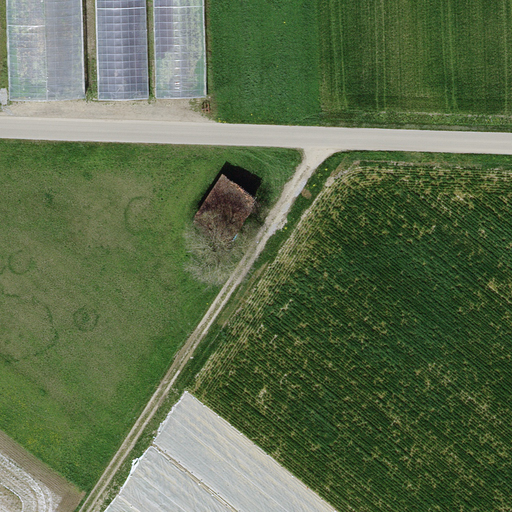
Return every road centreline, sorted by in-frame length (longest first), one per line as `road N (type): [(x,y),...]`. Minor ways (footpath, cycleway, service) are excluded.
road 1 (residential): [(0,128),(511,145)]
road 2 (track): [(94,511),(339,138)]
